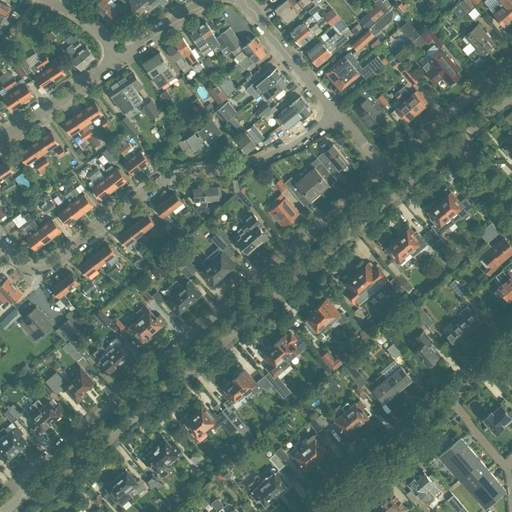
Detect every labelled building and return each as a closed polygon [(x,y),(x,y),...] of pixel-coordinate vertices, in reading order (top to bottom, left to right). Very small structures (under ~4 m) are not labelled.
[(102,13),(114,2),(111,0),(100,0),(94,6),(102,13)] [(149,10),(154,6),(149,0),(130,0),(140,12),(146,6),(149,10)] [(280,16),(300,0),(286,0),(275,9),(280,16)] [(285,22),(299,11),(298,10),(310,0),(300,0),(280,16),(285,22)] [(311,15),(321,7),(319,4),(323,0),(321,0),(316,4),(316,5),(308,11),(311,15)] [(385,14),(395,6),(390,0),(376,0),(375,1),(385,14)] [(459,18),(474,6),(469,0),(462,0),(452,9),(459,18)] [(511,13),(500,0),(497,0),(489,7),(494,13),(494,14),(504,26),(511,19),(511,13)] [(511,0),(500,0),(511,13),(511,0)] [(116,5),(114,2),(102,13),(109,21),(122,9),(117,4),(116,5)] [(401,13),(406,9),(401,2),(396,7),(401,13)] [(6,19),(12,8),(2,3),(0,6),(0,25),(2,26),(5,19),(6,19)] [(375,21),(385,13),(377,4),(368,13),(375,21)] [(332,25),(341,18),(333,8),(324,16),(332,25)] [(367,29),(374,22),(368,14),(360,21),(367,29)] [(317,21),(312,15),(291,32),(296,38),(318,21),(317,20),(317,21)] [(301,45),(315,33),(313,31),(326,20),(323,16),(317,20),(318,21),(296,38),(301,45)] [(434,17),(428,22),(431,25),(437,20),(434,17)] [(313,59),(336,39),(349,29),(350,28),(341,18),(332,25),(337,32),(324,44),(321,41),(308,52),(313,59)] [(206,22),(198,27),(210,44),(212,48),(218,44),(222,50),(228,46),(221,34),(216,38),(214,34),(206,22)] [(381,29),(375,22),(362,33),(358,38),(352,42),(359,50),(381,29)] [(408,22),(401,28),(412,41),(419,35),(408,22)] [(226,23),(217,29),(220,34),(229,28),(226,23)] [(482,56),(495,44),(478,24),(465,35),(475,48),(468,54),(474,61),(481,55),(482,56)] [(445,42),(439,34),(431,25),(425,30),(427,32),(422,36),(427,44),(433,39),(439,47),(445,42)] [(358,38),(362,33),(356,26),(351,30),(358,38)] [(210,44),(198,27),(193,30),(190,32),(190,33),(198,45),(198,44),(204,53),(212,48),(210,44)] [(243,48),(241,45),(242,44),(230,27),(220,34),(221,34),(228,46),(222,50),(225,55),(232,51),(235,56),(240,62),(262,44),(256,36),(243,48)] [(337,48),(349,38),(347,37),(352,33),(349,29),(336,39),(313,59),(318,65),(332,54),(330,51),(335,46),(337,48)] [(84,47),(73,33),(66,40),(71,46),(73,44),(89,63),(96,57),(86,46),(84,47)] [(183,37),(175,42),(189,63),(189,64),(189,63),(192,67),(192,68),(200,62),(191,50),(191,49),(183,37)] [(375,49),(382,42),(379,39),(371,45),(375,49)] [(189,63),(175,42),(167,47),(175,60),(176,60),(184,72),(192,67),(189,63),(189,64),(189,63)] [(82,69),(89,63),(73,44),(71,46),(67,49),(73,56),(72,58),(82,69)] [(254,62),(268,51),(262,44),(240,62),(239,62),(245,69),(254,62)] [(427,72),(436,82),(443,76),(449,83),(460,74),(456,69),(458,68),(453,63),(451,64),(440,51),(429,60),(430,60),(423,66),(427,71),(427,72)] [(167,81),(175,75),(160,52),(151,57),(167,81)] [(329,69),(337,79),(358,62),(350,52),(345,56),(329,69)] [(20,63),(21,64),(28,74),(32,71),(44,88),(55,81),(47,69),(41,61),(39,62),(35,57),(37,56),(35,53),(20,63)] [(334,82),(340,89),(361,73),(367,80),(384,64),(377,56),(363,68),(358,62),(337,79),(334,82)] [(159,86),(167,81),(151,57),(143,63),(159,86)] [(209,57),(204,61),(209,68),(213,64),(209,57)] [(55,81),(66,73),(58,62),(47,69),(55,81)] [(21,78),(28,74),(21,64),(15,68),(21,78)] [(413,85),(419,80),(407,66),(401,71),(413,85)] [(263,92),(283,75),(277,68),(260,82),(264,85),(260,89),(263,92)] [(135,104),(143,99),(134,87),(141,83),(139,80),(132,70),(131,71),(118,80),(135,104)] [(14,78),(9,71),(4,74),(9,81),(23,102),(34,95),(26,83),(20,87),(16,82),(17,82),(14,78)] [(9,81),(4,74),(3,73),(0,75),(0,80),(3,85),(7,89),(10,94),(4,98),(12,110),(23,102),(9,81)] [(227,94),(237,87),(227,74),(218,81),(227,94)] [(276,92),(289,82),(283,75),(263,92),(262,93),(267,99),(276,92)] [(135,104),(118,80),(107,88),(115,100),(116,100),(124,112),(127,110),(135,104)] [(218,103),(228,96),(218,83),(208,90),(218,103)] [(411,95),(404,86),(399,90),(406,99),(417,112),(428,103),(417,90),(411,95)] [(171,109),(177,105),(167,90),(161,94),(171,109)] [(409,119),(417,112),(406,99),(399,90),(395,93),(399,97),(397,99),(401,103),(396,108),(402,115),(404,113),(409,119)] [(373,129),(385,120),(377,110),(382,106),(369,91),(364,96),(366,98),(355,108),(373,129)] [(383,105),(388,101),(382,94),(377,98),(383,105)] [(284,122),(307,103),(301,96),(278,116),(284,122)] [(202,115),(207,110),(197,98),(192,102),(202,115)] [(264,115),(275,106),(275,105),(276,104),(271,99),(259,110),(264,115)] [(151,119),(160,113),(156,107),(157,106),(152,100),(142,107),(143,108),(141,110),(151,119)] [(95,102),(85,109),(92,120),(103,113),(95,102)] [(228,102),(217,111),(226,122),(237,113),(228,102)] [(293,127),(313,110),(307,103),(284,122),(284,123),(287,120),(293,127)] [(267,121),(279,110),(275,106),(264,115),(263,116),(267,121)] [(85,109),(74,116),(88,137),(94,134),(90,129),(86,124),(92,120),(85,109)] [(133,136),(139,131),(126,115),(120,120),(133,136)] [(74,116),(63,123),(71,135),(78,130),(81,135),(80,136),(83,141),(84,140),(88,137),(74,116)] [(104,127),(109,123),(106,118),(101,121),(104,127)] [(233,118),(227,123),(232,129),(238,135),(244,130),(238,124),(233,118)] [(222,132),(213,119),(200,129),(199,128),(184,140),(193,151),(199,146),(202,149),(210,143),(210,142),(222,132)] [(49,150),(59,143),(52,131),(41,138),(49,150)] [(246,153),(256,146),(246,133),(236,140),(246,153)] [(337,140),(343,147),(348,143),(342,136),(337,140)] [(38,157),(49,150),(41,138),(30,145),(38,157)] [(511,140),(503,148),(509,156),(511,154),(511,155),(511,140)] [(129,143),(124,146),(128,150),(133,156),(141,168),(150,161),(141,150),(138,152),(135,148),(134,149),(129,143)] [(339,170),(349,162),(333,143),(323,151),(317,157),(317,158),(321,162),(328,170),(335,165),(339,170)] [(27,164),(38,157),(30,145),(19,153),(27,164)] [(123,154),(128,150),(124,146),(120,150),(123,154)] [(60,156),(65,152),(62,147),(57,151),(60,156)] [(110,162),(115,158),(108,148),(103,152),(110,162)] [(141,168),(133,156),(127,160),(124,163),(133,174),(141,168)] [(44,166),(49,163),(46,158),(41,161),(44,166)] [(328,170),(321,162),(317,158),(302,171),(305,175),(321,193),(331,185),(324,178),(326,175),(328,177),(332,174),(328,170)] [(11,188),(16,185),(9,174),(14,171),(8,161),(0,165),(0,171),(4,178),(8,184),(11,188)] [(41,173),(46,170),(44,167),(44,166),(41,161),(36,165),(41,173)] [(115,170),(112,165),(106,169),(110,174),(109,174),(118,186),(127,179),(118,168),(115,170)] [(110,192),(101,181),(96,175),(93,170),(88,174),(96,185),(92,188),(101,199),(110,192)] [(110,192),(118,186),(109,174),(101,181),(110,192)] [(321,193),(305,175),(296,183),(291,177),(284,183),(296,196),(302,191),(312,202),(321,193)] [(68,188),(73,184),(70,179),(65,183),(68,188)] [(281,191),(287,186),(280,179),(275,183),(281,191)] [(81,197),(73,186),(68,190),(71,194),(76,200),(85,212),(93,205),(85,194),(81,197)] [(221,198),(220,186),(218,186),(206,187),(207,201),(214,201),(214,198),(221,198)] [(207,201),(206,187),(194,188),(191,188),(192,200),(195,200),(201,199),(201,206),(198,206),(195,209),(200,215),(204,220),(209,215),(205,211),(208,208),(207,201)] [(249,208),(253,204),(241,189),(236,193),(249,208)] [(173,209),(183,201),(175,192),(165,200),(173,209)] [(464,208),(451,192),(445,197),(444,195),(437,201),(451,216),(456,211),(458,213),(464,208)] [(284,225),(298,213),(282,194),(276,198),(280,203),(270,211),(276,218),(278,217),(284,225)] [(76,218),(85,212),(76,200),(68,207),(76,218)] [(172,237),(177,234),(168,222),(172,220),(167,213),(173,209),(165,200),(156,207),(168,223),(164,226),(172,237)] [(433,208),(427,212),(431,216),(429,218),(434,223),(431,226),(440,235),(455,222),(451,216),(437,201),(431,206),(433,208)] [(51,210),(56,206),(52,202),(47,206),(51,210)] [(51,210),(47,206),(45,203),(42,205),(44,207),(42,209),(46,214),(51,210)] [(218,208),(214,204),(214,205),(213,204),(209,207),(208,208),(205,211),(209,215),(218,208)] [(68,225),(76,218),(68,207),(59,214),(68,225)] [(264,242),(269,238),(259,227),(262,224),(252,212),(244,219),(247,222),(242,227),(245,230),(257,245),(263,240),(264,242)] [(145,231),(155,223),(148,213),(138,221),(145,231)] [(40,228),(35,222),(32,218),(27,221),(31,226),(35,232),(44,243),(53,237),(44,225),(40,228)] [(53,237),(61,230),(53,219),(44,225),(53,237)] [(36,250),(44,243),(35,232),(31,226),(27,221),(22,225),(31,236),(27,239),(36,250)] [(136,238),(145,231),(138,221),(128,228),(136,238)] [(488,242),(499,232),(491,223),(480,233),(488,242)] [(166,243),(172,238),(172,237),(164,226),(157,231),(166,243)] [(205,231),(216,242),(223,249),(227,245),(211,226),(205,231)] [(248,253),(257,245),(245,230),(242,227),(238,231),(240,234),(235,238),(236,239),(233,241),(240,248),(242,246),(248,253)] [(128,228),(118,236),(126,246),(131,241),(136,248),(135,248),(139,253),(144,249),(141,244),(136,238),(128,228)] [(409,228),(398,238),(409,251),(414,257),(421,250),(420,250),(427,244),(427,243),(428,242),(421,234),(420,235),(418,232),(415,234),(409,228)] [(228,245),(233,241),(225,231),(220,235),(228,245)] [(448,245),(441,237),(436,241),(443,249),(448,245)] [(400,263),(405,258),(403,256),(409,251),(398,238),(386,248),(398,261),(400,263)] [(510,252),(511,250),(511,246),(505,238),(493,249),(487,243),(469,259),(473,263),(475,260),(481,258),(482,257),(491,267),(486,272),(490,276),(496,270),(495,269),(511,253),(510,252)] [(145,241),(141,244),(144,249),(149,245),(145,241)] [(430,245),(444,262),(450,257),(447,254),(443,249),(436,241),(430,245)] [(106,261),(116,253),(109,243),(99,251),(106,261)] [(223,252),(219,247),(208,257),(224,275),(236,264),(230,257),(229,258),(224,251),(223,252)] [(97,268),(106,261),(99,251),(89,259),(97,268)] [(210,286),(224,275),(208,257),(203,260),(208,265),(200,272),(206,278),(204,279),(210,286)] [(87,276),(97,268),(89,259),(80,266),(87,276)] [(146,268),(139,260),(134,264),(141,272),(146,268)] [(193,274),(197,270),(191,261),(186,265),(193,274)] [(374,265),(370,261),(356,273),(370,290),(374,294),(381,289),(378,286),(388,278),(376,264),(374,265)] [(407,292),(414,286),(392,261),(386,266),(395,276),(394,277),(405,290),(406,290),(407,292)] [(511,261),(502,270),(509,278),(499,287),(510,300),(511,297),(511,261)] [(188,278),(193,274),(186,265),(181,269),(188,278)] [(109,275),(114,271),(111,266),(106,270),(109,275)] [(69,290),(79,282),(72,272),(62,280),(69,290)] [(368,300),(374,294),(370,290),(356,273),(342,285),(346,290),(345,291),(357,305),(365,297),(368,300)] [(432,277),(437,284),(440,281),(435,275),(432,277)] [(405,290),(394,277),(389,281),(397,289),(398,288),(402,293),(405,290)] [(1,299),(15,286),(7,278),(0,284),(0,289),(1,291),(0,291),(0,298),(1,299)] [(462,298),(468,293),(455,279),(450,284),(462,298)] [(70,310),(75,307),(64,294),(69,290),(62,280),(52,288),(68,308),(68,307),(70,310)] [(182,287),(177,280),(172,284),(183,297),(189,304),(201,294),(190,280),(182,287)] [(91,290),(95,286),(92,281),(87,285),(91,290)] [(180,312),(189,304),(183,297),(172,284),(168,288),(173,294),(166,301),(172,307),(174,305),(180,312)] [(93,293),(91,290),(87,285),(83,288),(89,296),(93,293)] [(12,303),(22,294),(15,286),(1,299),(0,299),(0,309),(0,305),(4,302),(4,303),(9,299),(12,303)] [(145,289),(144,289),(141,292),(140,293),(148,303),(153,298),(145,289)] [(159,303),(164,299),(157,291),(152,295),(159,303)] [(327,306),(323,301),(315,308),(332,328),(343,319),(344,320),(347,318),(359,332),(366,326),(360,320),(360,319),(354,312),(347,317),(342,312),(340,314),(330,303),(327,306)] [(418,307),(415,303),(411,306),(420,317),(429,327),(434,322),(420,305),(418,307)] [(156,317),(146,305),(141,309),(145,314),(140,318),(152,332),(165,321),(160,314),(156,317)] [(414,322),(420,317),(411,306),(409,307),(410,308),(401,316),(408,324),(413,320),(414,322)] [(471,332),(477,327),(475,325),(481,321),(468,306),(460,313),(463,317),(459,321),(468,332),(469,331),(471,332)] [(39,336),(52,325),(36,307),(23,319),(33,330),(29,333),(35,340),(39,336)] [(333,329),(332,328),(315,308),(310,313),(310,315),(308,317),(310,320),(307,323),(317,335),(323,330),(326,334),(333,329)] [(360,319),(365,315),(358,308),(354,312),(360,319)] [(21,315),(15,309),(5,317),(11,324),(21,315)] [(75,324),(80,320),(71,310),(66,314),(69,318),(75,324)] [(106,326),(111,321),(101,310),(96,315),(106,326)] [(149,334),(152,332),(140,318),(137,314),(126,324),(129,327),(127,329),(133,336),(137,333),(145,343),(152,338),(149,334)] [(126,328),(117,317),(112,322),(121,332),(126,328)] [(65,341),(70,336),(69,335),(78,327),(75,324),(69,318),(60,325),(61,326),(56,330),(65,341)] [(455,343),(468,332),(459,321),(456,318),(452,322),(454,325),(446,332),(455,343)] [(432,341),(423,330),(424,330),(423,330),(415,337),(416,337),(422,344),(415,350),(428,365),(429,365),(432,366),(435,363),(435,360),(439,356),(429,344),(433,341),(432,340),(432,341)] [(297,339),(292,333),(288,337),(285,334),(274,344),(285,357),(289,361),(300,351),(293,343),(297,339)] [(69,339),(72,343),(78,339),(74,334),(69,339)] [(102,345),(102,346),(107,352),(118,365),(129,355),(128,354),(129,353),(127,351),(125,351),(121,346),(123,344),(117,337),(110,343),(111,344),(105,349),(102,345)] [(77,361),(83,356),(79,351),(70,341),(63,347),(67,352),(69,351),(77,361)] [(395,358),(402,352),(393,342),(386,349),(395,358)] [(283,397),(291,391),(277,375),(291,364),(289,361),(285,357),(274,344),(267,349),(269,350),(266,353),(268,356),(266,358),(270,363),(266,367),(273,375),(268,379),(273,385),(276,388),(283,397)] [(90,355),(94,361),(98,358),(110,372),(118,365),(107,352),(102,346),(91,355),(90,355)] [(86,359),(90,355),(91,355),(84,347),(79,351),(83,356),(86,359)] [(334,358),(328,350),(321,356),(333,371),(347,360),(341,353),(334,358)] [(382,371),(383,373),(398,391),(412,379),(401,366),(400,366),(395,360),(382,371)] [(352,367),(351,364),(346,368),(361,386),(367,381),(354,365),(352,367)] [(80,367),(77,369),(81,374),(73,380),(82,392),(87,388),(89,388),(91,386),(91,384),(93,382),(80,367)] [(241,371),(234,378),(246,391),(247,393),(249,395),(253,392),(254,393),(264,384),(269,389),(273,385),(268,379),(264,375),(255,382),(248,374),(245,376),(241,371)] [(45,381),(54,391),(61,384),(64,387),(77,402),(85,395),(82,392),(73,380),(68,385),(64,380),(58,373),(53,378),(51,375),(45,381)] [(385,402),(398,391),(383,373),(376,379),(379,383),(373,389),(385,402)] [(331,376),(323,383),(333,394),(340,387),(337,384),(331,376)] [(237,426),(238,427),(243,433),(249,427),(235,410),(243,403),(240,400),(247,393),(246,391),(234,378),(227,383),(227,384),(227,385),(227,386),(224,388),(227,391),(225,394),(229,398),(224,402),(228,406),(223,410),(228,415),(230,418),(237,426)] [(49,395),(54,391),(45,381),(40,385),(49,395)] [(360,396),(365,391),(358,383),(352,387),(360,396)] [(61,384),(54,391),(56,394),(64,387),(61,384)] [(44,406),(38,399),(34,402),(51,422),(64,410),(58,404),(55,407),(50,401),(44,406)] [(360,399),(352,406),(348,402),(342,407),(344,409),(359,426),(367,419),(367,417),(368,416),(367,416),(371,413),(360,399)] [(38,433),(51,422),(34,402),(30,406),(36,413),(31,418),(36,424),(33,427),(38,433)] [(18,418),(22,414),(14,404),(9,408),(18,418)] [(511,416),(511,415),(502,404),(493,412),(491,410),(483,417),(496,433),(504,426),(503,424),(511,416)] [(237,426),(230,418),(228,415),(223,410),(217,416),(215,412),(211,415),(203,406),(193,415),(205,429),(212,423),(216,427),(222,422),(231,433),(238,427),(237,426)] [(13,423),(18,418),(9,408),(4,413),(13,423)] [(351,433),(359,426),(344,409),(340,413),(342,415),(332,423),(338,430),(342,426),(348,433),(349,432),(351,433)] [(320,414),(315,418),(323,427),(328,423),(320,414)] [(196,437),(205,429),(193,415),(184,423),(196,437)] [(315,418),(310,422),(318,431),(323,427),(315,418)] [(22,434),(16,427),(12,423),(5,429),(4,427),(0,430),(0,432),(16,451),(26,443),(20,436),(22,434)] [(7,459),(16,451),(0,432),(0,441),(0,453),(1,452),(7,459)] [(311,442),(305,446),(305,447),(314,458),(316,460),(317,459),(320,461),(323,458),(322,455),(326,451),(318,441),(322,438),(317,432),(308,439),(311,442)] [(257,438),(253,433),(247,438),(252,443),(257,438)] [(172,446),(163,436),(156,442),(159,445),(156,448),(168,462),(170,464),(174,460),(172,458),(181,451),(175,443),(172,446)] [(461,437),(441,455),(486,508),(506,490),(461,437)] [(297,446),(290,452),(294,457),(296,455),(302,463),(299,466),(303,471),(306,468),(307,468),(316,460),(314,458),(305,447),(305,446),(300,440),(295,445),(297,446)] [(283,462),(289,457),(281,446),(275,451),(283,462)] [(191,451),(200,461),(204,457),(195,447),(191,451)] [(170,464),(168,462),(156,448),(143,459),(148,466),(152,463),(163,477),(168,473),(164,468),(170,464)] [(197,466),(201,462),(200,461),(191,451),(187,454),(197,466)] [(279,469),(285,465),(275,453),(269,458),(279,469)] [(227,479),(233,475),(225,466),(220,470),(227,479)] [(126,469),(116,477),(117,479),(130,493),(135,489),(139,494),(147,487),(140,479),(137,482),(126,469)] [(440,489),(423,470),(415,477),(413,475),(410,474),(407,477),(406,480),(408,482),(413,488),(407,494),(413,501),(420,496),(425,501),(430,502),(433,499),(434,495),(433,495),(440,489)] [(221,486),(228,481),(220,471),(213,476),(221,486)] [(280,480),(283,478),(277,471),(269,478),(267,476),(262,480),(266,484),(276,496),(286,487),(280,480)] [(266,504),(276,496),(266,484),(262,480),(256,473),(254,474),(254,478),(248,482),(248,487),(252,492),(251,492),(257,499),(260,497),(266,504)] [(159,490),(163,486),(152,474),(148,477),(155,486),(159,490)] [(117,479),(116,477),(106,486),(110,491),(105,495),(106,497),(105,497),(112,505),(118,501),(122,506),(128,500),(131,503),(135,500),(134,499),(130,493),(117,479)] [(152,489),(155,486),(148,477),(145,480),(152,489)] [(80,487),(74,492),(77,495),(83,490),(80,487)] [(393,494),(390,490),(384,495),(387,499),(385,501),(393,511),(404,511),(403,510),(406,508),(394,493),(393,494)] [(100,506),(104,503),(97,494),(93,498),(100,506)] [(204,496),(199,501),(204,507),(209,503),(204,496)] [(215,499),(211,503),(218,511),(236,511),(234,509),(230,511),(225,511),(222,508),(224,505),(223,503),(220,500),(218,498),(215,499)] [(393,511),(385,501),(375,510),(376,511),(373,511),(393,511)]
